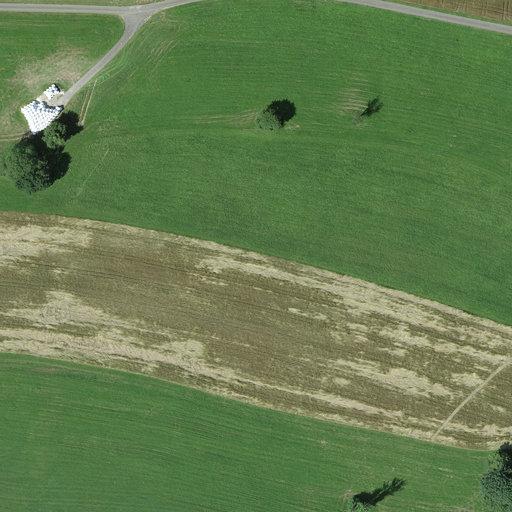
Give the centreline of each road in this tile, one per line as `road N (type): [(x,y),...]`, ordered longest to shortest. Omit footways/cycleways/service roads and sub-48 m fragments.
road 1 (track): [(154,5),(57,105),(27,96),(0,137)]
road 2 (unclassified): [(0,6),(123,11),(182,0)]
road 3 (unclassified): [(361,0),(511,29)]
